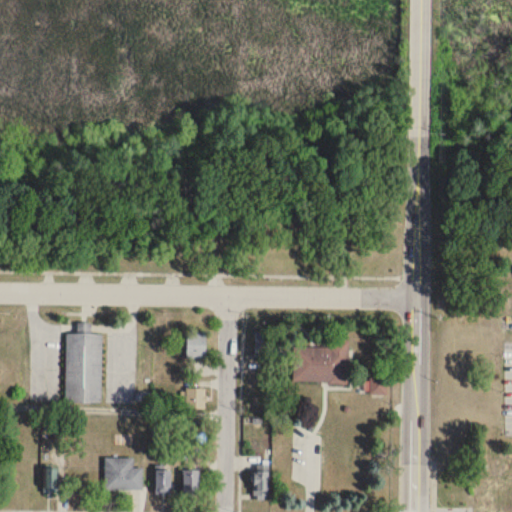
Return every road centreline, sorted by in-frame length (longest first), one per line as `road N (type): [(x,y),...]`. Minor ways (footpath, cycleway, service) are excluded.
road 1 (secondary): [(419,0),(413,511)]
road 2 (residential): [(0,290),(415,296)]
road 3 (residential): [(227,294),(224,511)]
